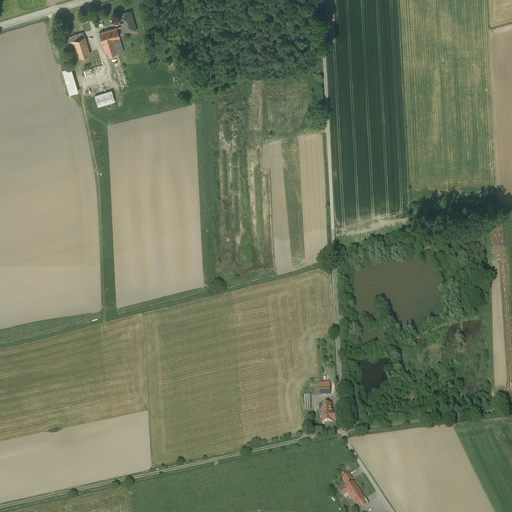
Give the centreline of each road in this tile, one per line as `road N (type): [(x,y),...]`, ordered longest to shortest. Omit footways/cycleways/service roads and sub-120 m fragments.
road 1 (unclassified): [(322,0),(344,435),(391,511)]
road 2 (track): [(344,430),(0,507)]
